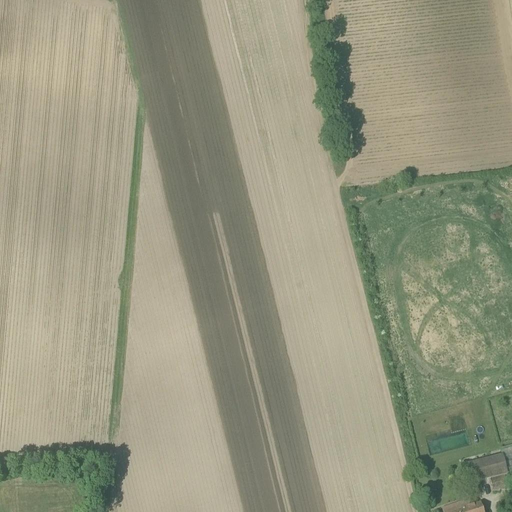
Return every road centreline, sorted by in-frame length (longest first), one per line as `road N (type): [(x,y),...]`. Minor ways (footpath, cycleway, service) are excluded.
road 1 (track): [(311,0),(343,231),(416,511)]
road 2 (track): [(105,511),(141,118),(116,0)]
